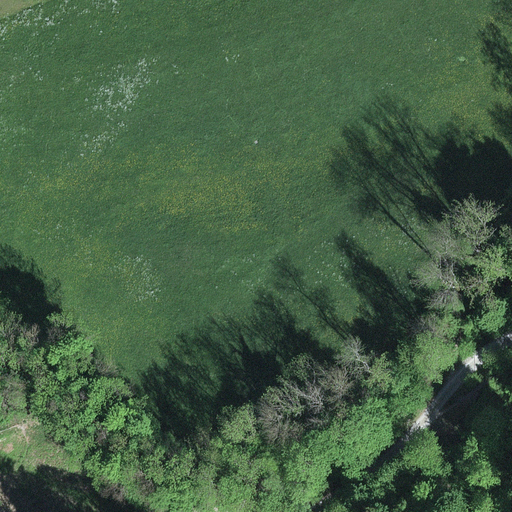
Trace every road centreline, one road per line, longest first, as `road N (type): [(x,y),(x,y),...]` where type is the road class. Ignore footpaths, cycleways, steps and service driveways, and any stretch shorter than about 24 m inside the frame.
road 1 (track): [(310,511),(421,423)]
road 2 (track): [(511,339),(421,423)]
